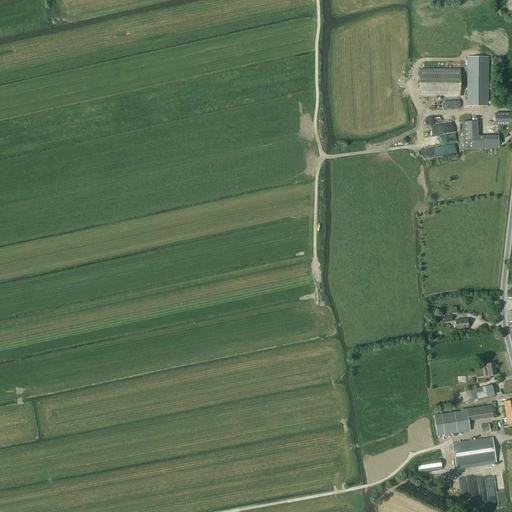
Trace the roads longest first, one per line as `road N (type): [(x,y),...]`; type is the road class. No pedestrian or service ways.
road 1 (track): [(319,299),(317,0)]
road 2 (track): [(228,511),(384,480),(413,455),(441,446)]
road 3 (secondary): [(511,358),(503,321),(511,209)]
